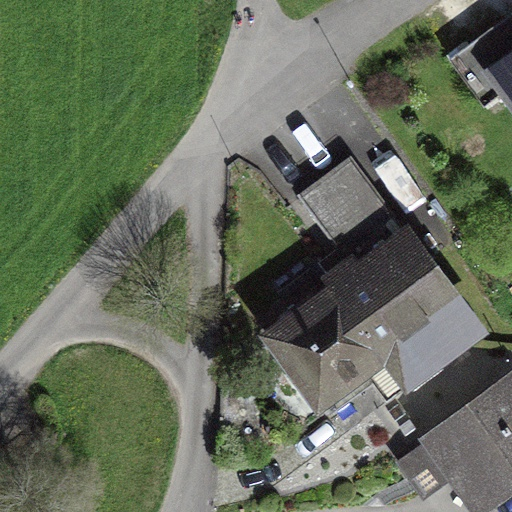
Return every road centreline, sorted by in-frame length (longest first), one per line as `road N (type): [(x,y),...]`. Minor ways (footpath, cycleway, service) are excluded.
road 1 (unclassified): [(199,391),(208,214),(234,115)]
road 2 (unclassified): [(52,326),(234,115)]
road 3 (unclassified): [(234,115),(399,0)]
road 4 (unclassified): [(52,326),(110,324),(140,335),(199,391)]
road 5 (unclassified): [(179,511),(199,391)]
